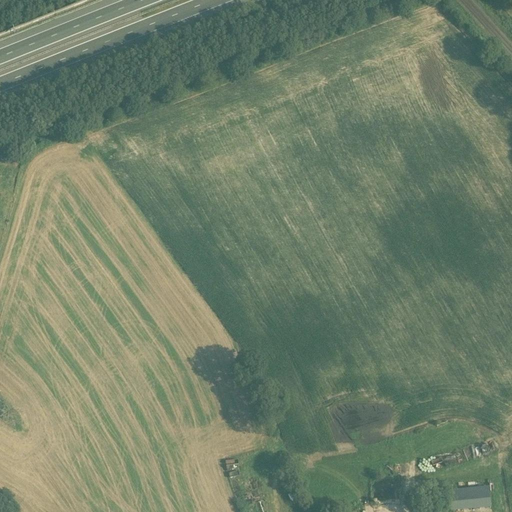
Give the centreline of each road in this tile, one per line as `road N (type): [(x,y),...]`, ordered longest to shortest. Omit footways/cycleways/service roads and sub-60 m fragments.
road 1 (motorway): [(0,84),(214,0)]
road 2 (motorway): [(143,0),(0,57)]
